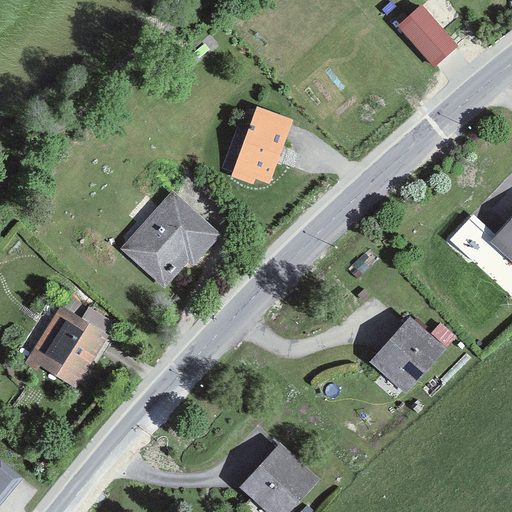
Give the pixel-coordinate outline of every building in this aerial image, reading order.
[(466,35),(436,0),(431,0),(400,26),(431,64),(466,35)] [(289,119),(255,108),(234,174),(267,185),(289,119)] [(223,236),(174,189),(121,245),(164,287),(189,261),(194,266),(223,236)] [(511,219),(484,249),(511,276),(511,219)] [(113,335),(62,303),(24,364),(75,396),(113,335)] [(91,304),(84,315),(109,331),(116,319),(91,304)] [(445,347),(410,316),(370,362),(405,393),(445,347)] [(286,511),(317,479),(278,444),(238,487),(265,511),(286,511)] [(0,496),(13,480),(0,469),(0,496)]
